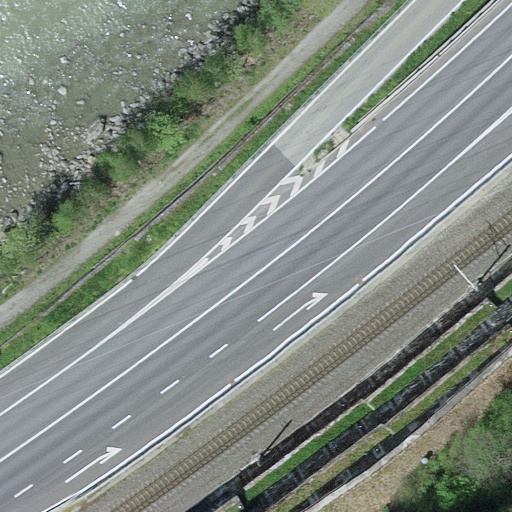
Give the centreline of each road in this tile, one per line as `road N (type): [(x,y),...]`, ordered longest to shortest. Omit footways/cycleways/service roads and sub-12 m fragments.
road 1 (primary): [(441,0),(0,432)]
road 2 (primary): [(96,397),(352,197),(511,53)]
road 3 (primary): [(96,397),(511,111)]
